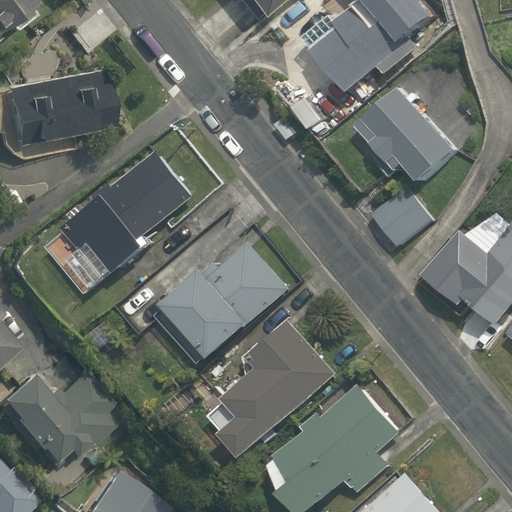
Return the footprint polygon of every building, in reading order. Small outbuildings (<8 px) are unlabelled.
[(0,0),(0,47),(55,1),(54,0),(0,0)] [(250,0),(267,19),(289,0),(250,0)] [(348,111),(413,55),(451,24),(430,0),(366,0),(371,5),(361,14),(349,0),(344,0),(304,34),(318,52),(306,62),(348,111)] [(122,135),(110,71),(10,91),(23,155),(122,135)] [(404,92),(363,133),(409,180),(419,170),(436,188),(468,156),(404,92)] [(0,135),(15,125),(0,104),(0,135)] [(154,235),(199,202),(167,159),(73,229),(119,290),(168,254),(154,235)] [(437,222),(404,189),(379,215),(411,247),(437,222)] [(511,240),(489,221),(463,250),(486,271),(468,292),(510,331),(511,328),(511,240)] [(219,272),(165,319),(211,372),(298,296),(259,250),(226,279),(219,272)] [(0,371),(24,353),(4,328),(12,322),(0,306),(0,371)] [(344,377),(294,325),(255,362),(264,372),(216,418),(256,460),(344,377)] [(80,462),(127,420),(85,372),(55,398),(35,374),(4,401),(60,466),(73,454),(80,462)] [(310,419),(321,431),(276,473),(312,511),(323,511),(355,483),(363,492),(397,461),(388,452),(408,435),(366,390),(347,407),(336,396),(310,419)] [(0,511),(30,511),(41,500),(0,463),(0,511)] [(448,511),(411,472),(368,511),(448,511)] [(168,511),(113,477),(90,511),(168,511)]
